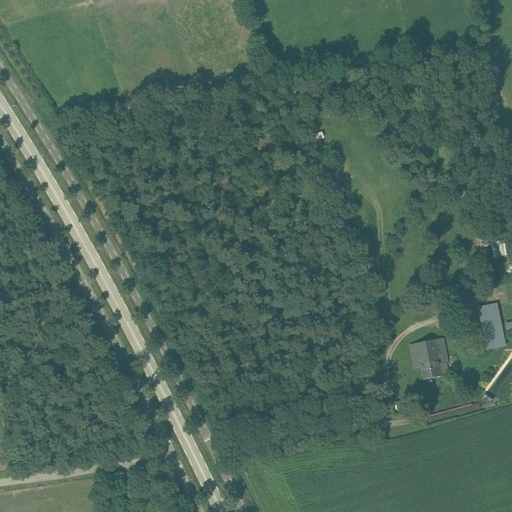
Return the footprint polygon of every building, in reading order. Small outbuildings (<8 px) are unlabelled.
[(311,143),(324,138),(321,132),(309,137),(311,143)] [(509,217),(504,199),(489,202),(493,221),(509,217)] [(485,263),(480,238),(476,239),(481,264),(485,263)] [(506,240),(493,241),(493,257),(506,256),(506,240)] [(374,286),(369,284),(358,312),(362,314),(374,286)] [(499,310),(480,314),(485,342),(505,338),(499,310)] [(423,380),(443,376),(441,366),(441,364),(448,363),(443,339),(429,342),(410,346),(412,358),(414,368),(421,367),(423,380)] [(479,402),(484,406),(487,408),(493,399),(484,394),(479,402)] [(464,417),(485,412),(484,407),(480,408),(479,407),(462,411),(464,417)]
